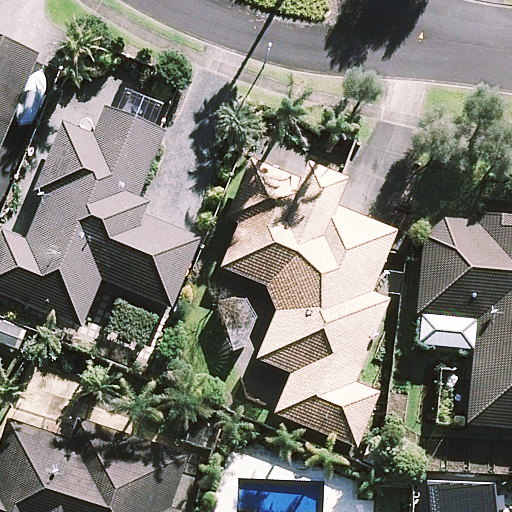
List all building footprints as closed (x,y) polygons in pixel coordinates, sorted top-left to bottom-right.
[(0,145),(36,58),(0,43),(0,145)] [(95,139),(62,126),(34,197),(44,201),(27,243),(2,233),(0,237),(0,296),(81,329),(100,281),(171,310),(198,243),(132,216),(164,136),(105,113),(95,139)] [(301,182),(252,162),(227,221),(240,226),(222,270),(284,296),(257,361),(292,376),(275,417),(356,450),(378,397),(353,386),(387,304),(370,296),(395,236),(334,211),(343,188),(305,172),(301,182)] [(511,232),(426,225),(415,347),(474,352),(467,426),(511,430),(511,232)] [(36,325),(0,310),(0,354),(20,362),(36,325)] [(181,511),(173,509),(189,462),(77,423),(70,444),(8,422),(0,445),(0,511),(181,511)] [(417,469),(375,467),(373,494),(416,496),(417,469)]
